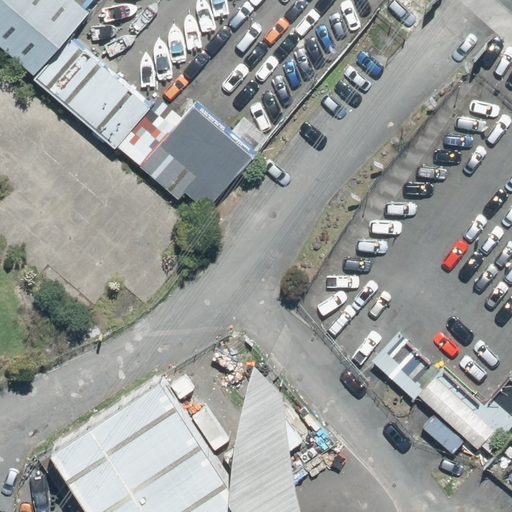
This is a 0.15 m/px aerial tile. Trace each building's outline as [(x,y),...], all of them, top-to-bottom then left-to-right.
[(91,7),(82,0),(0,0),(0,40),(36,71),(71,31),(91,7)] [(71,31),(36,71),(117,141),(152,100),(71,31)] [(257,148),(197,97),(140,164),(199,215),(257,148)] [(293,162),(279,151),(227,216),(240,227),(293,162)] [(34,178),(0,191),(0,202),(19,246),(56,231),(34,178)] [(158,235),(140,248),(162,280),(181,268),(158,235)] [(75,311),(38,326),(50,356),(87,340),(75,311)] [(494,427),(434,374),(417,392),(477,445),(494,427)] [(257,511),(169,375),(59,445),(102,511),(257,511)]
